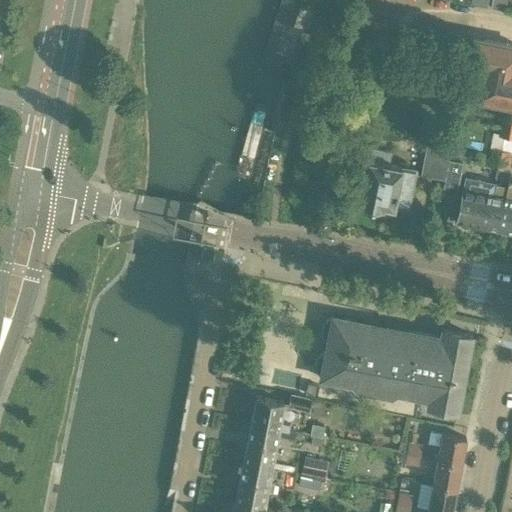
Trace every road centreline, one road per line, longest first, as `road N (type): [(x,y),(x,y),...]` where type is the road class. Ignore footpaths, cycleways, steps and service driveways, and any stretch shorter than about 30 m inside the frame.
road 1 (residential): [(257,234),(231,289),(185,511)]
road 2 (residential): [(257,234),(287,249),(511,297)]
road 3 (residential): [(511,280),(257,234)]
road 4 (residential): [(257,234),(33,188)]
road 5 (residential): [(478,511),(511,339)]
road 6 (tertiary): [(0,344),(31,274),(39,232),(33,188)]
